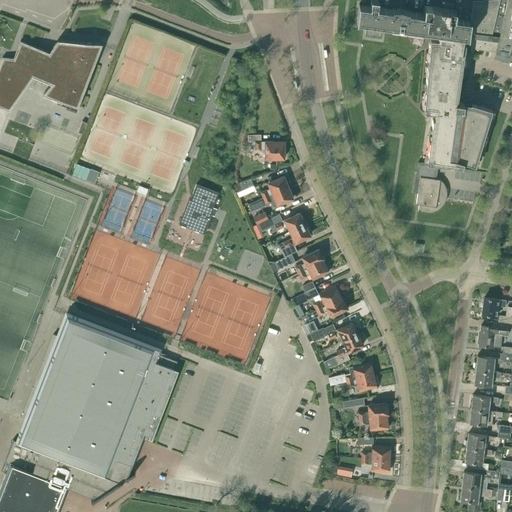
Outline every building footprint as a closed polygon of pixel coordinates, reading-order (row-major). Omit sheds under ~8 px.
[(418,162),(416,176),(436,179),(438,163),(463,166),(462,166),(464,162),(475,165),(492,109),(471,103),(471,104),(457,102),(462,67),(470,68),(472,56),(474,48),(496,52),(511,55),(511,49),(511,0),(474,0),(473,0),(471,12),(463,11),(463,12),(456,11),(456,10),(425,5),(423,14),(377,7),(378,0),(370,0),(370,6),(360,5),(360,4),(359,4),(357,22),(358,21),(441,32),(440,39),(431,38),(424,107),(425,107),(425,111),(435,112),(434,118),(433,118),(426,163),(418,162)] [(49,52),(20,41),(14,58),(2,57),(0,63),(0,107),(10,111),(33,77),(51,83),(43,94),(78,107),(103,43),(57,40),(49,52)] [(213,116),(208,131),(220,135),(225,119),(213,116)] [(88,123),(82,121),(78,132),(84,134),(88,123)] [(265,158),(284,158),(284,141),(261,141),(261,135),(248,134),(248,141),(253,141),(253,144),(255,144),(255,149),(265,149),(265,158)] [(91,167),(86,180),(95,184),(100,171),(91,167)] [(284,176),(274,180),(273,179),(269,181),(269,182),(271,188),(266,190),(266,189),(261,191),(263,197),(288,187),(284,176)] [(441,179),(436,179),(416,176),(414,191),(414,192),(418,193),(416,204),(419,204),(418,211),(428,212),(432,211),(436,210),(440,208),(443,204),(445,201),(446,196),(447,192),(446,188),(440,187),(441,179)] [(250,178),(239,182),(242,190),(253,185),(250,178)] [(196,184),(182,223),(204,231),(219,192),(196,184)] [(136,191),(146,195),(148,189),(139,185),(136,191)] [(283,202),(293,198),(288,187),(263,197),(264,197),(249,204),(252,211),(262,207),(266,203),(272,201),(271,200),(275,198),(278,204),(279,205),(283,204),(283,202)] [(265,211),(255,216),(254,217),(257,224),(267,219),(269,219),(268,218),(265,211)] [(269,219),(267,219),(271,226),(273,231),(277,229),(287,224),(290,230),(305,224),(299,212),(283,220),(280,213),(269,219)] [(279,244),(281,249),(284,255),(297,249),(294,243),(310,235),(305,224),(290,230),(293,237),(283,242),(279,244)] [(302,264),(296,267),(298,272),(324,260),(319,249),(303,256),(306,263),(302,265),(302,264)] [(295,261),(291,254),(274,262),(278,270),(295,261)] [(307,275),(311,273),(314,279),(329,271),(323,261),(324,260),(298,272),(301,278),(307,276),(307,275)] [(293,284),(289,277),(284,280),(287,287),(293,284)] [(303,285),(306,291),(316,286),(313,281),(303,285)] [(316,309),(341,297),(335,286),(320,293),(323,299),(319,301),(318,300),(308,305),(311,311),(316,309)] [(294,305),(300,302),(301,303),(319,294),(315,287),(304,292),(305,294),(292,300),(294,305)] [(336,313),(347,308),(342,296),(316,309),(318,315),(324,312),(324,311),(328,309),(331,316),(332,315),(333,316),(336,315),(336,313)] [(482,315),(497,316),(498,305),(505,306),(506,300),(484,297),(482,315)] [(511,323),(511,313),(511,316),(499,315),(498,322),(509,323),(511,323)] [(28,422),(20,442),(13,440),(4,462),(9,465),(0,489),(0,511),(58,511),(69,487),(95,497),(91,500),(93,501),(123,481),(129,482),(130,476),(136,472),(135,471),(129,475),(143,438),(148,440),(149,437),(153,439),(179,370),(174,368),(177,361),(157,353),(159,350),(69,315),(61,337),(54,334),(21,419),(28,422)] [(509,323),(498,322),(490,321),(490,326),(481,325),(479,345),(493,347),(493,346),(501,347),(502,335),(506,335),(508,324),(509,323)] [(333,323),(324,328),(324,327),(310,334),(314,341),(328,334),(331,339),(341,334),(344,340),(358,333),(353,322),(336,330),(333,323)] [(324,361),(327,368),(339,364),(350,358),(347,352),(363,344),(358,333),(344,340),(347,346),(336,351),(338,354),(324,361)] [(511,346),(504,346),(503,353),(511,354),(511,346)] [(476,368),(476,369),(495,371),(496,363),(502,363),(502,361),(511,362),(511,354),(503,353),(501,353),(500,358),(477,356),(477,362),(475,362),(474,367),(476,368)] [(329,377),(331,385),(338,383),(343,381),(346,381),(373,374),(370,362),(349,367),(351,374),(345,375),(344,373),(329,377)] [(501,372),(495,371),(476,369),(474,383),(476,383),(476,385),(481,386),(482,384),(491,385),(492,376),(500,377),(501,372)] [(373,374),(346,381),(348,386),(358,383),(360,390),(376,386),(373,374)] [(471,408),(488,410),(489,401),(497,402),(498,397),(473,394),(471,408)] [(334,409),(344,407),(365,404),(364,397),(343,401),(333,402),(334,404),(334,409)] [(370,423),(371,431),(388,429),(387,416),(388,416),(387,403),(368,405),(369,412),(362,413),(362,412),(357,413),(358,419),(358,425),(363,424),(370,423)] [(471,408),(470,422),(491,424),(492,415),(502,416),(502,411),(488,410),(471,408)] [(499,424),(498,431),(511,432),(511,426),(499,424)] [(468,432),(467,447),(483,449),(484,440),(492,441),(493,435),(468,432)] [(362,452),(362,457),(389,458),(390,446),(373,445),(373,452),(362,452)] [(491,450),(483,449),(467,447),(465,461),(475,462),(474,468),(488,469),(489,463),(482,463),(483,454),(491,455),(491,450)] [(339,456),(335,475),(349,477),(351,467),(348,467),(350,458),(339,456)] [(372,470),(389,471),(389,458),(362,457),(361,462),(372,463),(372,470)] [(501,466),(506,467),(511,468),(511,460),(502,459),(501,466)] [(464,471),(462,485),(479,487),(482,488),(486,488),(487,481),(489,481),(489,477),(499,478),(499,475),(500,471),(487,469),(486,474),(464,471)] [(333,487),(351,491),(354,479),(354,478),(349,477),(335,475),(333,487)] [(482,488),(479,487),(462,485),(460,499),(469,500),(468,509),(479,511),(480,502),(478,501),(478,495),(492,496),(492,495),(495,496),(496,489),(492,489),(486,488),(482,488)] [(511,490),(504,489),(502,500),(508,500),(509,494),(511,494),(511,490)]
